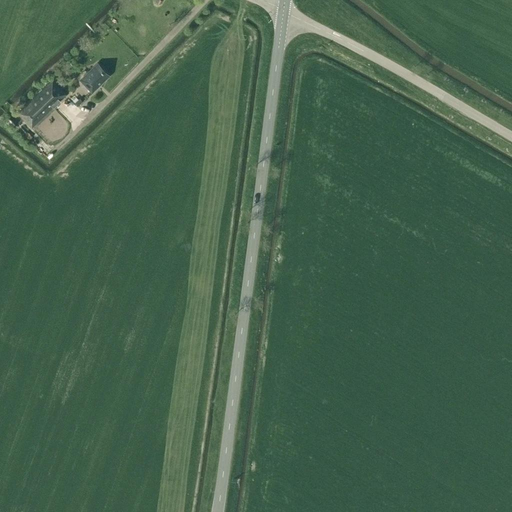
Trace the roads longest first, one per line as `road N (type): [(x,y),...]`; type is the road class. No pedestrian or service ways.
road 1 (secondary): [(217,511),(283,8)]
road 2 (unclassified): [(511,136),(283,8)]
